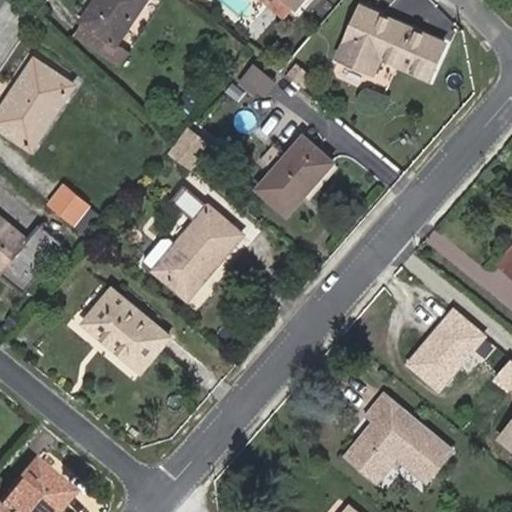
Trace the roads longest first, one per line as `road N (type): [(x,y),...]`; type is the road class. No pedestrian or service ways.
road 1 (residential): [(165,486),(511,113)]
road 2 (residential): [(165,486),(0,346)]
